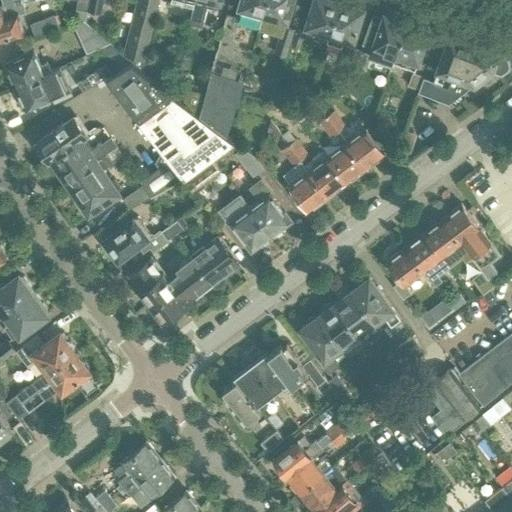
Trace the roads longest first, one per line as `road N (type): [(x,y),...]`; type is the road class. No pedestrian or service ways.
road 1 (residential): [(155,380),(511,113)]
road 2 (residential): [(155,380),(0,154)]
road 3 (residential): [(0,498),(155,380)]
road 4 (residential): [(262,511),(155,380)]
